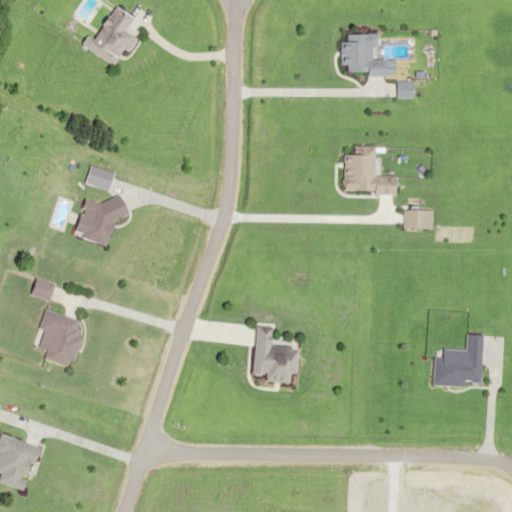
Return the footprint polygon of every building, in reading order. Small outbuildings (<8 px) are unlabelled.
[(112,60),(119,48),(127,52),(135,37),(123,30),(130,18),(109,6),(86,46),(112,60)] [(379,59),(367,59),(367,46),(372,46),(372,34),(336,34),(336,65),(342,65),(342,75),(379,74),(379,59)] [(389,195),(389,176),(369,176),(369,146),(339,146),(338,194),(389,195)] [(399,229),(420,229),(420,220),(424,220),(424,212),(399,212),(399,229)] [(31,349),(41,351),(39,360),(67,368),(80,322),(41,311),(31,349)] [(260,382),(285,383),(285,373),(291,374),(293,347),(266,345),(268,326),(251,325),(248,374),(261,375),(260,382)] [(0,483),(18,489),(32,445),(0,435),(0,483)]
